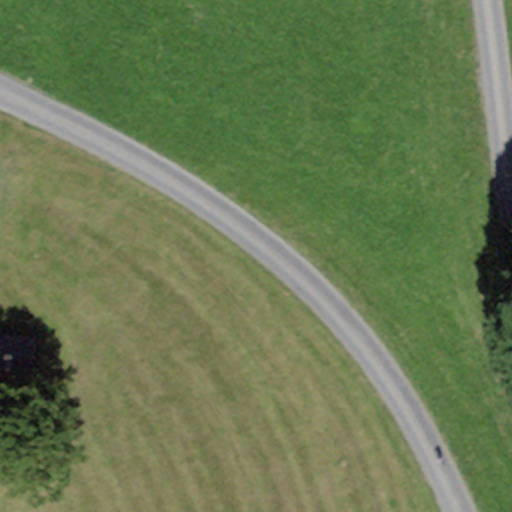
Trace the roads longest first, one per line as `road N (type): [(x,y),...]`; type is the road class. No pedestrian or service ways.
road 1 (residential): [(463,511),(418,404),(282,234),(0,96)]
road 2 (residential): [(487,0),(511,171)]
